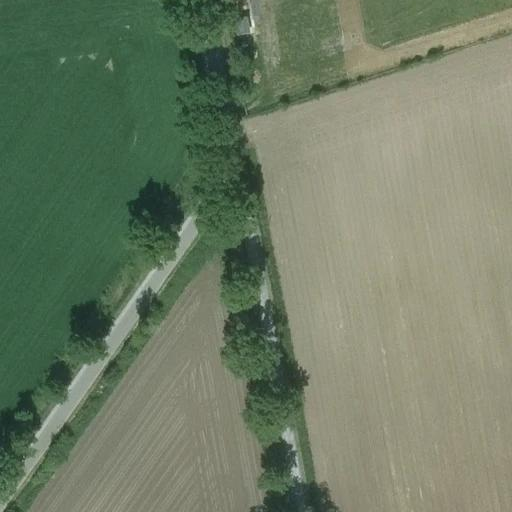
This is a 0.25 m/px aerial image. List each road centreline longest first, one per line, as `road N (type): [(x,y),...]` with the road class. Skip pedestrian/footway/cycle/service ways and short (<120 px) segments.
road 1 (unclassified): [(0,497),(230,172)]
road 2 (unclassified): [(230,172),(297,511)]
road 3 (unclassified): [(230,172),(198,0)]
